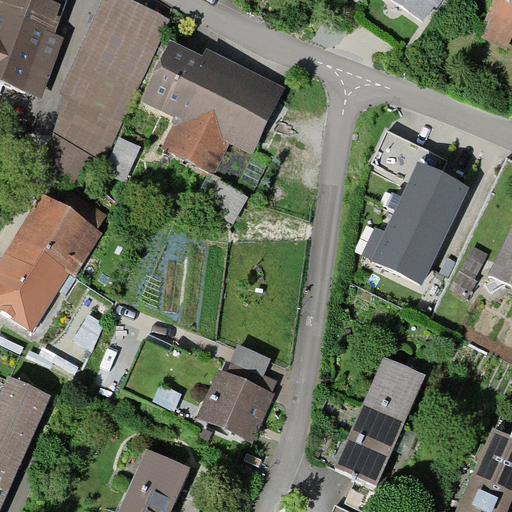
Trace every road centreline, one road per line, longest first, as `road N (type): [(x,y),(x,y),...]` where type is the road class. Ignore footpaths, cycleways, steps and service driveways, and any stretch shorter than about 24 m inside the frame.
road 1 (residential): [(353,73),(293,433),(258,511)]
road 2 (residential): [(186,0),(353,73)]
road 3 (residential): [(353,73),(511,138)]
